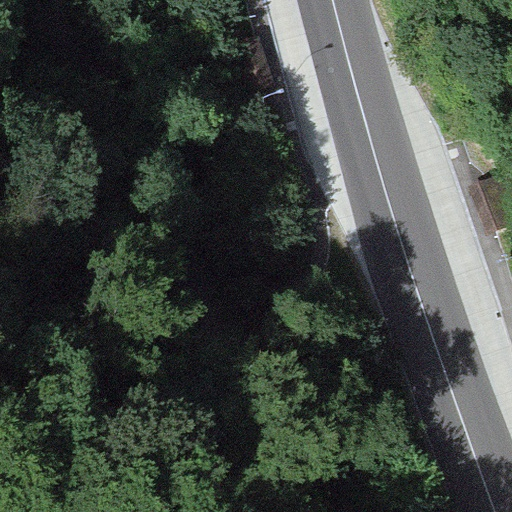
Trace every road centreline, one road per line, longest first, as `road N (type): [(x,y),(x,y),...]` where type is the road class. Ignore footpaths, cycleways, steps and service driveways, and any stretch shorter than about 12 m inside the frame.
road 1 (track): [(306,511),(60,0)]
road 2 (primary): [(326,0),(394,228),(493,511)]
